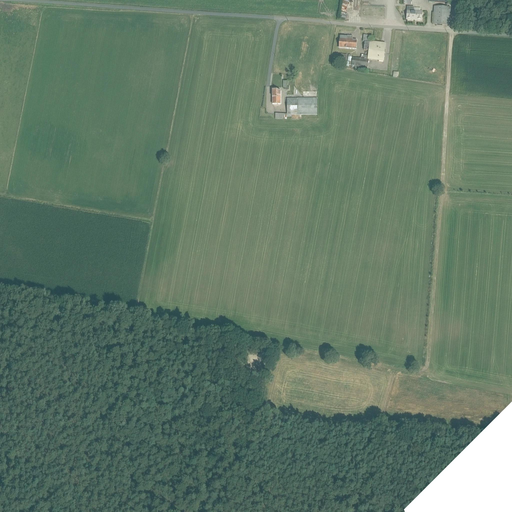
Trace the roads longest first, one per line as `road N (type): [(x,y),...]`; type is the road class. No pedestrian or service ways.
road 1 (unclassified): [(0,0),(511,36)]
road 2 (track): [(396,370),(425,373),(441,197)]
road 3 (track): [(396,370),(227,336)]
road 4 (track): [(441,197),(451,31)]
road 5 (track): [(352,511),(396,370)]
road 6 (track): [(227,336),(233,394),(227,421),(203,457)]
